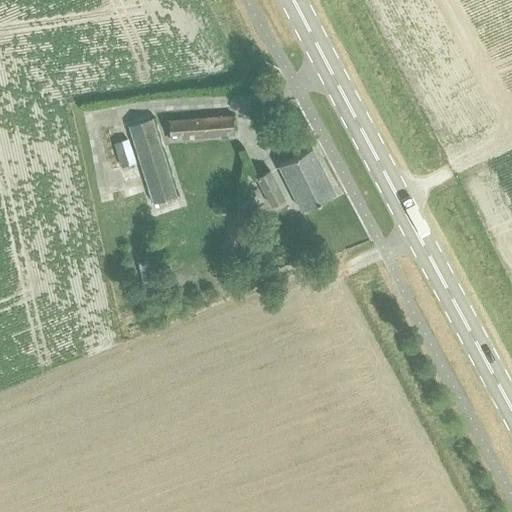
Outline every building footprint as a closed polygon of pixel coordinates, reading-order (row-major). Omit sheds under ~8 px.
[(167,141),(231,136),(230,119),(166,123),(167,141)] [(150,206),(174,198),(149,122),(125,130),(150,206)] [(127,138),(113,142),(121,165),(134,161),(127,138)] [(300,214),(333,196),(310,151),(276,168),(300,214)] [(269,211),(282,204),(267,174),(253,180),(269,211)] [(233,257),(242,212),(232,210),(223,255),(233,257)]
